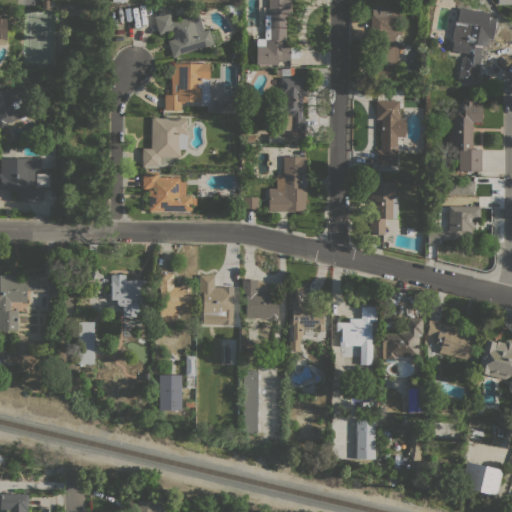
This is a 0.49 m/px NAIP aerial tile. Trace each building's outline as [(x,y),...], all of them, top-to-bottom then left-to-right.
[(285,46),(290,46),(290,47),(299,48),(299,57),(289,57),(289,60),(277,59),(277,64),(256,64),(256,39),(264,39),(265,14),(267,14),(267,0),(291,0),(291,4),(289,4),(289,14),(285,14),(285,46)] [(391,14),(395,14),(395,25),(400,28),(400,34),(395,34),(394,45),(397,45),(396,83),(369,82),(370,14),(371,14),(372,3),(374,2),(391,2),(391,14)] [(489,12),(488,17),(495,18),(494,21),(496,21),(495,27),(494,27),(491,39),(488,38),(486,46),(481,45),(479,54),(480,54),(477,73),(471,71),(469,79),(457,77),(461,57),(472,59),(472,54),(451,50),(452,47),(450,46),(451,42),(453,43),(453,41),(451,41),(451,39),(447,39),(450,21),(454,22),(455,18),(466,20),(466,19),(463,18),(464,13),(467,14),(468,9),(489,12)] [(159,15),(159,16),(169,13),(171,21),(191,15),(191,16),(198,14),(203,30),(208,29),(209,31),(217,28),(221,41),(178,54),(178,55),(172,57),(167,40),(172,39),(170,30),(158,34),(153,16),(159,15)] [(208,63),(209,93),(202,93),(202,101),(183,101),(183,103),(180,103),(180,110),(163,110),(163,94),(170,94),(170,73),(173,73),(173,63),(208,63)] [(41,72),(45,75),(41,80),(37,77),(41,72)] [(277,77),(305,77),(305,96),(301,96),(301,116),(304,116),(304,131),(292,131),(292,129),(277,129),(277,114),(277,77)] [(0,90),(21,83),(26,96),(23,97),(24,99),(17,102),(19,107),(21,106),(22,107),(30,104),(33,112),(24,115),(25,118),(21,120),(20,117),(6,122),(7,127),(0,129),(0,90)] [(450,116),(452,116),(452,109),(462,109),(462,101),(465,98),(469,98),(472,100),(472,102),(481,102),(481,111),(482,113),(482,117),(480,119),(480,122),(472,122),(472,148),(481,148),(480,169),(455,169),(455,166),(458,166),(458,149),(450,149),(450,116)] [(375,100),(399,100),(399,118),(404,118),(404,137),(396,137),(396,165),(393,165),(393,166),(389,166),(389,165),(376,165),(376,149),(380,149),(380,119),(375,119),(375,100)] [(185,149),(179,148),(179,157),(157,156),(157,165),(148,165),(148,166),(141,166),(141,148),(150,148),(151,116),(157,116),(157,117),(186,118),(185,149)] [(305,156),(305,173),(301,173),(300,188),(306,188),(305,200),(304,200),(304,209),(294,209),(294,211),(267,211),(268,195),(284,195),(284,175),(282,175),(283,156),(305,156)] [(33,188),(42,188),(42,200),(30,199),(30,201),(25,201),(26,199),(15,199),(15,197),(9,197),(9,186),(2,186),(2,188),(0,187),(0,157),(26,158),(26,157),(40,157),(40,170),(34,169),(33,188)] [(179,176),(179,178),(185,178),(185,195),(190,195),(190,197),(195,197),(195,205),(190,205),(190,211),(148,210),(148,188),(142,188),(142,171),(157,171),(157,176),(179,176)] [(35,173),(48,173),(48,185),(35,185),(35,173)] [(448,179),(474,180),(474,194),(448,193),(448,179)] [(397,218),(384,218),(384,234),(369,234),(369,220),(373,220),(373,198),(368,198),(368,180),(394,180),(394,195),(397,195),(397,218)] [(257,210),(242,210),(242,196),(258,196),(257,210)] [(479,218),(473,218),(473,229),(471,229),(471,236),(465,235),(465,238),(453,238),(453,239),(439,239),(439,242),(427,242),(427,227),(438,227),(438,230),(447,230),(448,206),(479,206),(479,218)] [(173,286),(179,286),(179,284),(186,283),(192,284),(192,289),(191,289),(191,313),(177,313),(177,321),(159,321),(159,273),(173,273),(173,286)] [(149,298),(149,316),(122,316),(122,305),(116,305),(116,299),(110,299),(110,274),(126,274),(126,279),(152,279),(152,298),(149,298)] [(232,324),(202,323),(203,294),(198,294),(198,274),(214,274),(213,287),(222,287),(222,286),(232,286),(232,324)] [(42,291),(30,291),(30,289),(26,289),(26,301),(10,301),(10,310),(17,310),(17,330),(0,330),(0,275),(42,275),(42,291)] [(267,295),(280,295),(280,304),(276,304),(276,308),(278,308),(278,314),(276,320),(268,320),(268,318),(245,318),(245,293),(241,293),(241,279),(256,279),(256,281),(262,281),(262,283),(267,283),(267,295)] [(291,302),(287,302),(287,289),(302,289),(302,300),(313,300),(313,303),(326,303),(326,313),(322,313),(322,318),(323,318),(323,329),(315,329),(315,332),(312,332),(312,335),(301,335),(301,339),(299,339),(299,351),(291,351),(291,302)] [(72,314),(61,314),(61,296),(72,297),(72,314)] [(347,344),(347,346),(339,346),(339,335),(341,335),(341,329),(335,329),(335,321),(348,322),(348,318),(360,318),(360,306),(375,306),(375,321),(371,320),(370,345),(371,345),(371,364),(359,363),(359,345),(347,344)] [(406,329),(406,317),(422,317),(422,335),(418,335),(418,361),(402,361),(391,362),(384,362),(384,358),(381,358),(382,333),(395,333),(395,329),(406,329)] [(75,360),(75,319),(93,320),(92,363),(77,362),(77,360),(75,360)] [(451,325),(451,327),(460,329),(460,327),(477,331),(472,355),(471,360),(439,352),(441,344),(435,342),(437,336),(425,333),(428,319),(451,325)] [(511,365),(509,376),(503,379),(486,375),(486,373),(477,371),(484,339),(494,342),(494,340),(503,342),(503,341),(506,339),(511,340),(511,342),(511,365)] [(203,359),(208,359),(208,365),(203,365),(203,372),(196,372),(196,353),(204,353),(203,359)] [(194,376),(193,376),(193,387),(186,387),(186,376),(185,376),(185,355),(194,355),(194,376)] [(257,386),(259,386),(259,392),(257,392),(257,432),(242,432),(242,370),(257,370),(257,386)] [(180,410),(158,409),(158,374),(180,374),(180,410)] [(422,385),(422,412),(407,412),(407,385),(422,385)] [(440,413),(427,414),(428,422),(440,421),(440,413)] [(354,459),(374,458),(372,419),(353,419),(354,459)] [(408,459),(409,451),(408,451),(409,446),(412,429),(421,430),(419,460),(408,459)] [(501,470),(495,495),(459,486),(465,461),(501,470)] [(0,493),(26,494),(26,496),(28,497),(27,501),(26,502),(26,509),(24,509),(24,511),(8,511),(8,508),(0,508),(0,493)] [(136,511),(136,500),(164,499),(164,511),(136,511)]
